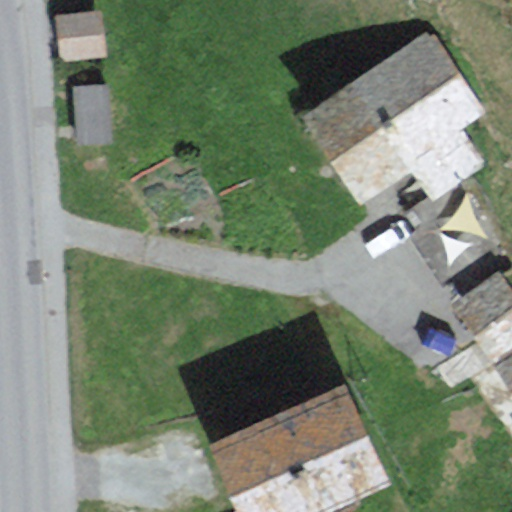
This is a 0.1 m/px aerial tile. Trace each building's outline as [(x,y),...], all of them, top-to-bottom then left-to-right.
[(102,31),(60,31),(61,69),(102,69),(102,31)] [(433,35),(303,117),(356,200),(486,119),(433,35)] [(98,93),(71,98),(76,132),(104,128),(98,93)] [(462,201),(418,229),(461,299),(506,271),(462,201)] [(511,290),(506,282),(454,314),(466,330),(511,395),(511,290)] [(342,389),(208,453),(231,500),(236,511),(318,511),(386,480),(342,389)]
